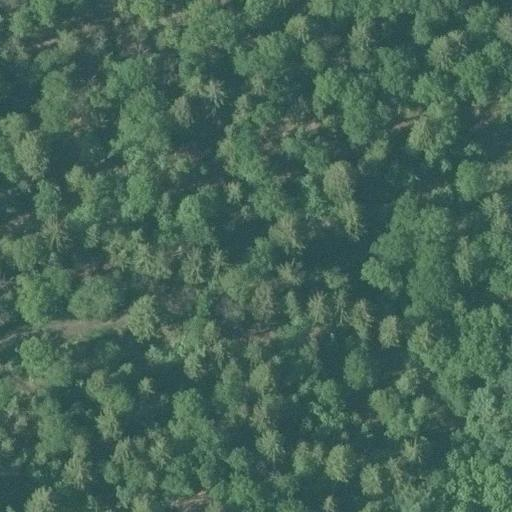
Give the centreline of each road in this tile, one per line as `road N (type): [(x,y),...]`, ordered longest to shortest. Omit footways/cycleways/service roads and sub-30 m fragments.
road 1 (track): [(0,339),(355,264),(511,198)]
road 2 (track): [(492,372),(478,270),(423,55),(420,20),(428,0)]
